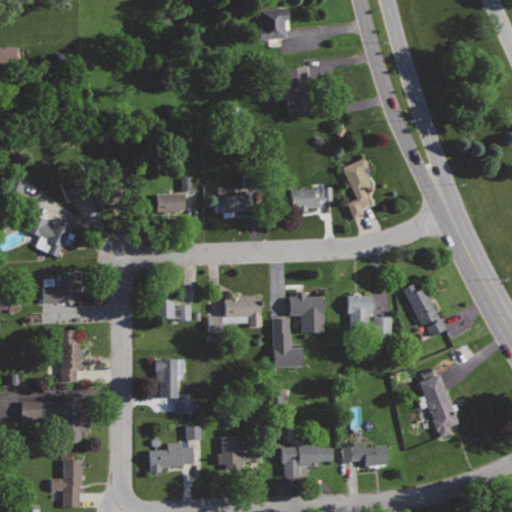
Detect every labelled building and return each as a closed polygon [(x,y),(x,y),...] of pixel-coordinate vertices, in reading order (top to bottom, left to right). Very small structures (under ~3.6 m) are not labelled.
[(288,7),(256,8),(257,38),(285,37),(285,29),(288,29),(288,7)] [(0,47),(0,61),(17,61),(17,48),(0,47)] [(307,64),(281,67),(283,79),(272,80),(274,99),(285,98),(287,114),(313,111),(307,64)] [(363,156),(341,166),(355,198),(346,202),(352,216),(361,212),(358,205),(368,201),(362,189),(370,185),(365,173),(370,171),(363,156)] [(20,194),(26,178),(13,173),(7,189),(20,194)] [(81,194),(73,175),(57,183),(65,201),(81,194)] [(120,175),(95,184),(99,195),(94,197),(98,207),(128,195),(120,175)] [(190,190),(190,175),(179,176),(180,190),(190,190)] [(313,188),(290,189),(290,208),(319,207),(319,201),(331,201),(331,185),(321,185),(322,196),(313,196),(313,188)] [(183,192),(154,193),(154,210),(184,209),(183,192)] [(248,192),(214,194),(215,211),(248,210),(248,192)] [(44,223),(41,230),(31,225),(29,230),(40,235),(34,246),(56,256),(64,240),(70,243),(74,234),(68,231),(71,224),(55,216),(50,226),(44,223)] [(74,273),(58,274),(58,280),(53,280),(53,277),(42,277),(43,303),(75,302),(75,295),(80,294),(79,280),(75,281),(74,273)] [(412,283),(402,288),(420,325),(430,320),(432,323),(425,326),(429,336),(446,328),(425,286),(416,291),(412,283)] [(322,295),(304,295),(304,293),(295,293),(295,296),(289,296),(289,313),(301,313),(301,331),(322,331),(322,295)] [(173,295),(152,295),(153,318),(178,317),(178,320),(189,320),(189,304),(178,304),(178,308),(173,308),(173,295)] [(259,298),(236,298),(236,295),(223,295),(223,314),(249,314),(249,324),(260,324),(259,298)] [(346,295),(346,336),(366,336),(366,312),(371,312),(371,296),(346,295)] [(18,298),(0,298),(0,310),(18,310),(18,298)] [(300,365),(300,346),(288,347),(287,317),(270,317),(271,365),(300,365)] [(78,329),(57,329),(59,380),(75,379),(74,367),(79,367),(78,329)] [(177,358),(153,358),(154,380),(158,380),(158,395),(175,395),(175,413),(192,413),(192,391),(177,391),(177,358)] [(438,373),(418,381),(426,400),(425,401),(435,428),(437,428),(440,435),(450,431),(448,425),(458,421),(438,373)] [(80,396),(60,396),(60,400),(20,400),(20,419),(59,419),(59,439),(78,439),(78,431),(88,431),(88,406),(80,406),(80,396)] [(198,424),(183,425),(184,439),(199,438),(198,424)] [(242,434),(220,435),(221,452),(217,452),(217,463),(225,462),(226,468),(242,467),(242,459),(249,459),(249,461),(259,461),(258,443),(245,443),(246,449),(243,449),(242,434)] [(363,440),(349,442),(349,445),(340,446),(342,460),(363,458),(364,465),(386,463),(384,444),(364,446),(363,440)] [(180,441),(166,442),(166,448),(148,449),(149,471),(160,471),(160,466),(180,465),(180,463),(192,462),(191,446),(180,446),(180,441)] [(316,441),(295,442),(295,445),(279,445),(280,462),(283,462),(283,475),(298,474),(297,465),(316,464),(316,460),(332,459),(331,445),(316,446),(316,441)] [(81,459),(62,459),(62,478),(50,478),(51,488),(64,488),(64,506),(77,506),(77,483),(81,483),(81,459)]
